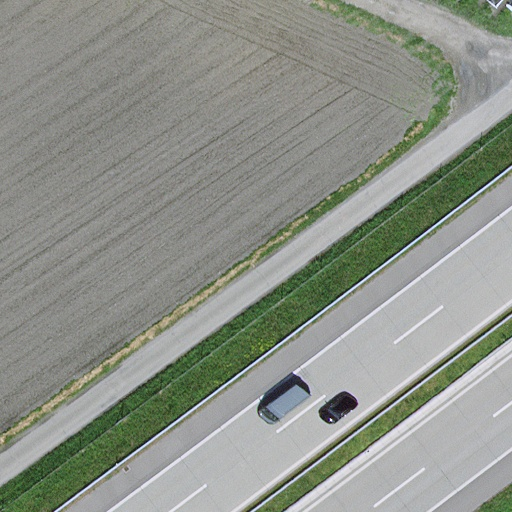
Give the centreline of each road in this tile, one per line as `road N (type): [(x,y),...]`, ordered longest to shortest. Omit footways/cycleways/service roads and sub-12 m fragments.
road 1 (track): [(511,90),(0,462)]
road 2 (motorway): [(511,241),(165,511)]
road 3 (motorway): [(376,511),(511,404)]
road 4 (track): [(511,70),(361,0)]
